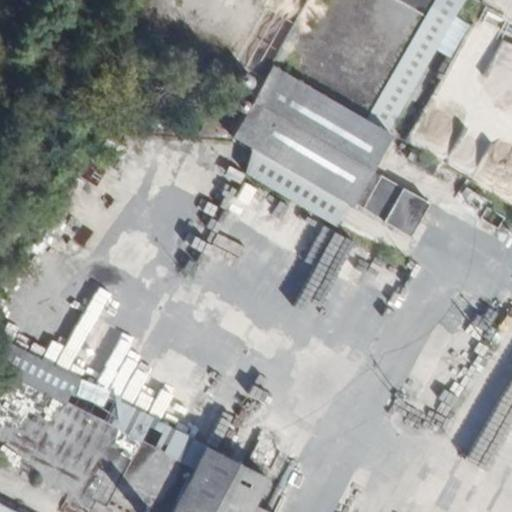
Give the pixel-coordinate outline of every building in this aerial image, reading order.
[(429,0),(418,18),(357,121),(381,135),(431,52),(447,59),(467,25),(452,16),(462,0),(429,0)] [(388,0),(418,18),(429,0),(388,0)] [(357,121),(263,66),(220,136),(245,151),(339,206),(381,135),(357,121)] [(339,206),(245,151),(239,171),(329,226),(339,206)] [(269,476),(208,446),(175,511),(252,511),(257,505),(269,476)] [(18,511),(0,502),(0,511),(18,511)]
